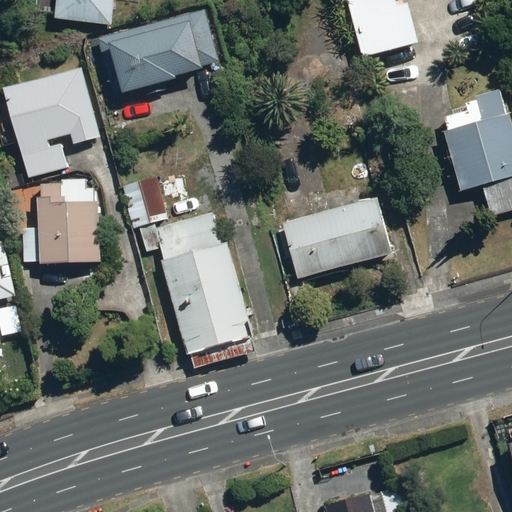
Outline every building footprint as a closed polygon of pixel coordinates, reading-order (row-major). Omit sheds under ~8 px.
[(65,0),(64,16),(117,21),(119,0),(65,0)] [(403,0),(355,0),(367,56),(429,43),(421,2),(405,5),(403,0)] [(219,7),(103,41),(120,99),(236,65),(219,7)] [(93,64),(11,86),(35,176),(73,167),(68,148),(63,150),(61,141),(81,136),(84,146),(113,138),(93,64)] [(486,104),(445,114),(465,193),(490,187),(498,217),(511,213),(511,88),(484,96),(486,104)] [(50,230),(31,230),(29,264),(112,264),(113,181),(50,181),(50,230)] [(389,201),(293,229),(308,278),(404,250),(389,201)] [(259,336),(228,229),(160,248),(190,355),(259,336)] [(12,243),(0,245),(0,346),(8,345),(0,300),(21,296),(12,243)] [(385,511),(380,491),(336,504),(338,511),(385,511)]
